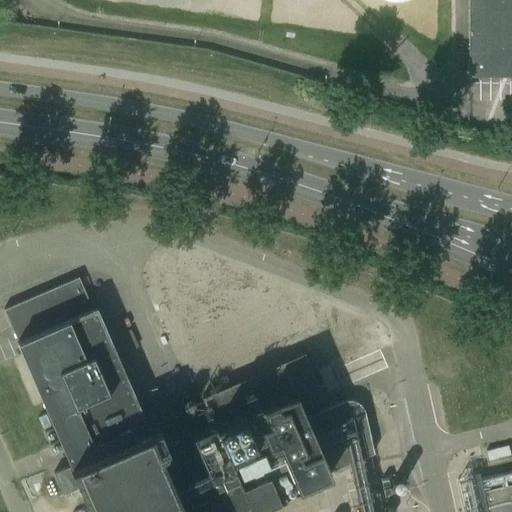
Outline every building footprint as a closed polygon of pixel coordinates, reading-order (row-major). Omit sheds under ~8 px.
[(511,0),(468,0),(468,76),(511,76),(511,0)] [(26,298),(4,308),(17,339),(16,340),(70,464),(68,465),(69,466),(54,473),(63,494),(78,487),(87,507),(74,511),(185,511),(182,503),(175,488),(150,429),(95,305),(91,307),(77,275),(25,297),(26,298)] [(209,474),(175,488),(182,503),(215,489),(218,495),(231,511),(234,511),(249,506),(329,471),(373,452),(364,409),(363,408),(362,406),(360,404),(358,402),(356,401),(354,400),(352,399),(350,399),(347,399),(345,399),(343,400),(341,401),(306,416),(301,405),(323,396),(304,352),(201,396),(213,424),(191,433),(209,474)] [(338,386),(328,364),(318,368),(327,391),(338,386)] [(46,414),(38,418),(43,429),(51,426),(46,414)]
